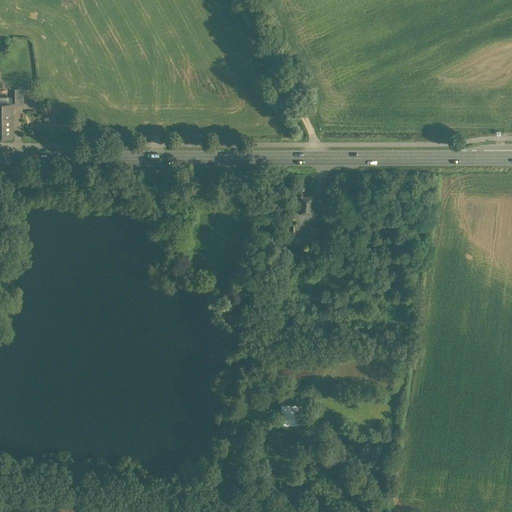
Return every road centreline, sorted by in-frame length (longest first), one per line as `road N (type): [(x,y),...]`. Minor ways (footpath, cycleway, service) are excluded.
road 1 (primary): [(0,158),(511,158)]
road 2 (track): [(240,0),(332,158)]
